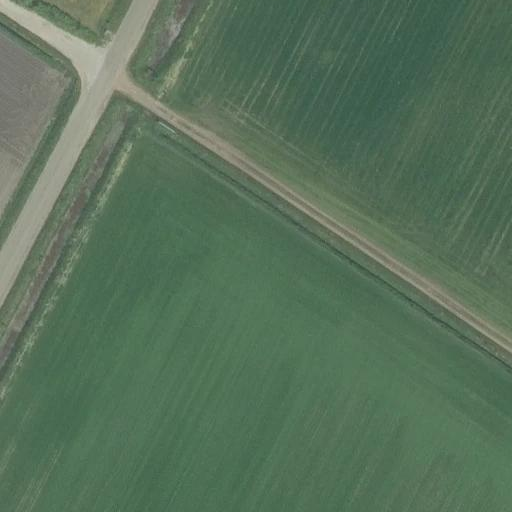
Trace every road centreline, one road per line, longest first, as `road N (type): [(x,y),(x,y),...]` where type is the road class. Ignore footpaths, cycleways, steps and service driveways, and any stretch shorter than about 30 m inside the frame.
road 1 (unclassified): [(0,293),(150,0)]
road 2 (unknown): [(0,1),(110,78)]
